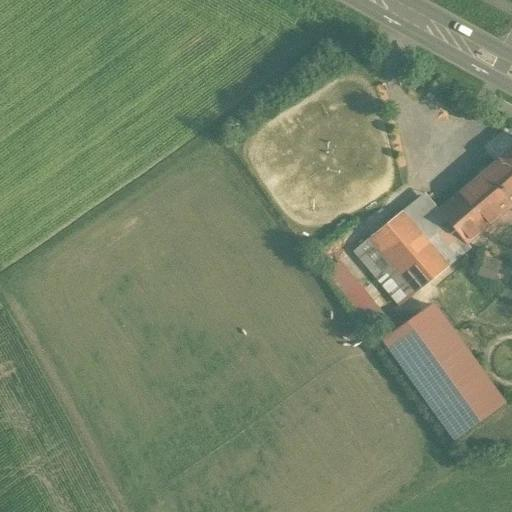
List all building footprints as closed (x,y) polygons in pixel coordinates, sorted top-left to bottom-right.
[(499,160),(511,148),(511,139),(508,134),(490,150),(499,160)] [(511,148),(499,160),(438,212),(465,243),(511,202),(511,148)] [(415,293),(448,267),(401,212),(369,239),(412,290),(415,293)] [(412,290),(369,239),(354,252),(397,302),(412,290)] [(368,322),(383,309),(338,259),(323,272),(368,322)] [(502,404),(432,306),(383,340),(453,438),(502,404)]
